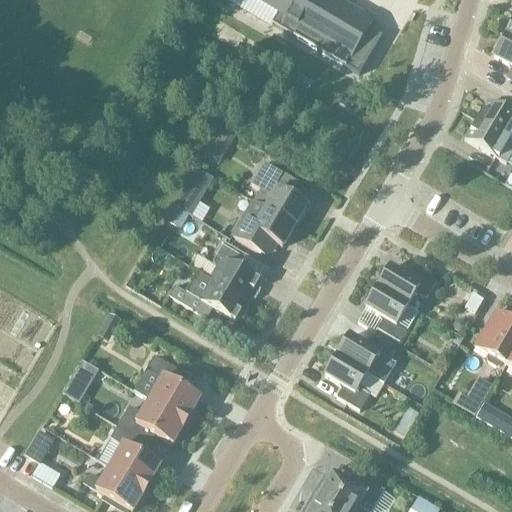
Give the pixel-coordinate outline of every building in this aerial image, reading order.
[(250,0),(277,16),(271,26),(358,77),(381,39),(367,31),(374,19),(365,14),(363,18),(336,2),(337,0),(250,0)] [(511,22),(503,39),(511,43),(511,22)] [(199,43),(206,33),(199,28),(192,39),(199,43)] [(511,43),(503,39),(493,60),(511,70),(506,81),(511,83),(511,43)] [(411,80),(408,89),(423,95),(427,85),(411,80)] [(475,123),(507,142),(511,134),(511,105),(506,116),(486,104),(475,123)] [(475,123),(464,142),(496,162),(496,161),(505,166),(511,154),(511,144),(508,142),(507,142),(475,123)] [(292,183),(272,170),(263,165),(250,187),(271,200),(265,211),(252,204),(251,205),(293,229),(305,209),(284,196),(292,183)] [(192,166),(176,199),(194,209),(211,175),(192,166)] [(281,250),(293,229),(251,205),(231,239),(267,260),(275,247),(281,250)] [(477,225),(471,235),(486,246),(493,236),(477,225)] [(209,282),(248,305),(251,300),(254,301),(259,292),(257,290),(260,284),(236,270),(242,260),(221,247),(212,263),(213,267),(217,270),(209,282)] [(376,290),(406,308),(413,297),(426,301),(435,284),(412,270),(406,281),(388,270),(376,290)] [(245,310),(248,305),(209,282),(196,275),(184,295),(174,288),(167,299),(205,322),(211,311),(236,326),(239,320),(242,322),(247,312),(245,310)] [(394,328),(406,308),(376,290),(364,310),(382,321),(376,332),(399,346),(405,335),(394,328)] [(504,368),(511,354),(511,324),(505,320),(502,325),(491,319),(473,349),(488,358),(486,361),(487,364),(494,369),(498,368),(500,365),(504,368)] [(347,339),(335,359),(365,377),(382,387),(394,367),(388,363),(389,363),(395,352),(372,339),(365,349),(347,339)] [(365,377),(335,359),(323,379),(341,390),(335,400),(358,414),(368,397),(359,388),(365,377)] [(148,403),(185,425),(198,402),(173,387),(179,376),(153,361),(147,372),(161,381),(148,403)] [(171,448),(185,425),(148,403),(140,417),(128,411),(117,430),(139,444),(145,433),(171,448)] [(381,425),(389,414),(374,404),(367,415),(381,425)] [(133,454),(139,444),(117,430),(110,441),(121,448),(108,471),(145,492),(158,469),(133,454)] [(38,436),(25,458),(38,466),(51,444),(38,436)] [(133,511),(145,492),(108,471),(100,485),(88,478),(83,487),(115,506),(112,510),(115,511),(133,511)] [(317,500),(336,511),(354,511),(357,509),(362,511),(372,511),(383,494),(356,478),(349,489),(330,478),(328,482),(325,479),(316,495),(319,497),(317,500)] [(336,511),(317,500),(315,504),(311,502),(305,511),(336,511)]
